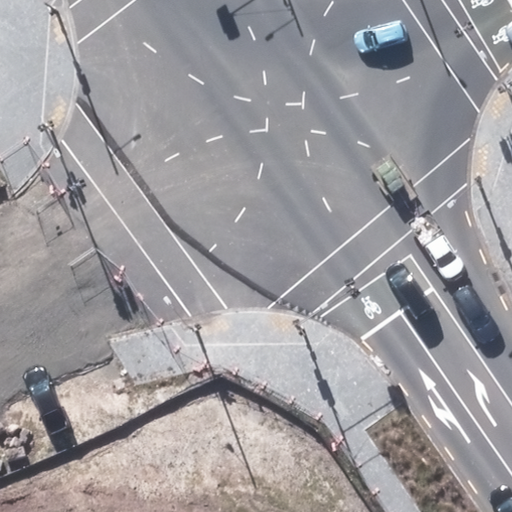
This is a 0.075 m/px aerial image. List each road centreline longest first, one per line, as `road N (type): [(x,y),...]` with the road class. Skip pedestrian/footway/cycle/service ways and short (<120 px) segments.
road 1 (tertiary): [(275,91),(511,419)]
road 2 (unclassified): [(275,91),(0,265)]
road 3 (unclassified): [(442,0),(275,91)]
